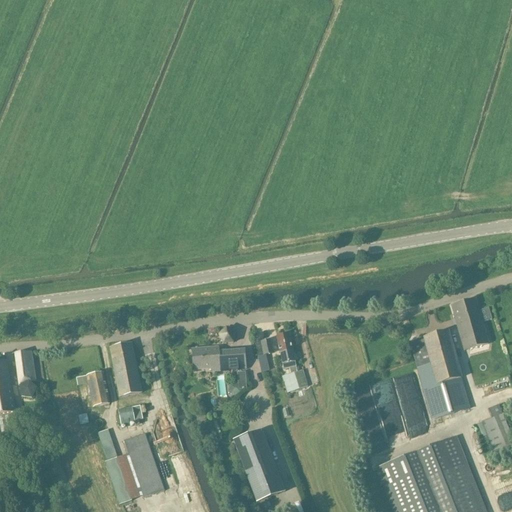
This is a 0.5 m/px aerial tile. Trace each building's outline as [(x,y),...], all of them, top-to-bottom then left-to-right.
[(475,300),(451,307),(464,352),(488,345),(482,323),(491,320),(488,309),(478,312),(475,300)] [(235,333),(226,329),(219,335),(219,336),(223,345),(234,344),(235,336),(235,333)] [(415,341),(410,343),(415,363),(420,362),(422,367),(417,369),(419,377),(431,420),(469,410),(460,379),(461,379),(448,332),(424,339),(415,341)] [(289,353),(293,352),(289,334),(276,337),(281,356),(285,356),(284,352),(289,351),(289,353)] [(270,340),(269,340),(255,343),(258,357),(273,354),(270,340)] [(120,398),(142,394),(132,344),(110,349),(120,398)] [(219,348),(192,350),(193,371),(212,370),(212,373),(246,370),(245,351),(219,353),(219,348)] [(285,356),(281,356),(283,370),(290,368),(291,375),(297,373),(295,367),(296,367),(293,352),(289,353),(289,351),(284,352),(285,356)] [(31,352),(15,354),(21,397),(32,399),(37,389),(30,383),(35,382),(31,352)] [(258,358),(261,373),(269,371),(266,356),(258,358)] [(0,388),(10,387),(6,362),(0,362),(0,388)] [(287,394),(307,388),(302,371),(297,373),(291,375),(282,377),(287,394)] [(103,373),(76,379),(78,386),(88,384),(93,408),(110,404),(103,373)] [(230,386),(231,394),(241,393),(240,385),(230,386)] [(0,415),(15,413),(10,387),(0,388),(0,415)] [(481,424),(477,426),(482,437),(486,436),(494,454),(510,446),(511,445),(511,438),(498,406),(488,410),(492,419),(481,424)] [(140,407),(119,411),(121,425),(134,423),(134,421),(142,419),(140,407)] [(13,431),(27,428),(25,414),(10,417),(10,416),(0,418),(0,433),(13,432),(13,431)] [(79,416),(80,424),(89,423),(87,414),(79,416)] [(132,502),(108,430),(98,434),(108,462),(105,463),(120,506),(132,502)] [(283,493),(261,431),(233,441),(255,504),(283,493)] [(124,442),(143,499),(164,492),(145,435),(124,442)] [(376,469),(392,511),(486,511),(456,437),(376,469)] [(33,480),(15,486),(17,492),(35,486),(33,480)]
